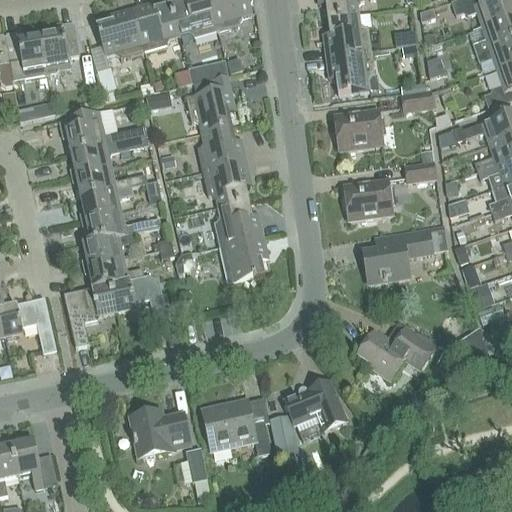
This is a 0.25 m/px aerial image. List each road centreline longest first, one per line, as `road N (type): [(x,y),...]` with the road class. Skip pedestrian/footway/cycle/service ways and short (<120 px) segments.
road 1 (residential): [(52,394),(276,345),(305,320),(312,281),(274,0)]
road 2 (residential): [(38,274),(10,155),(0,150)]
road 3 (residential): [(74,511),(52,394)]
